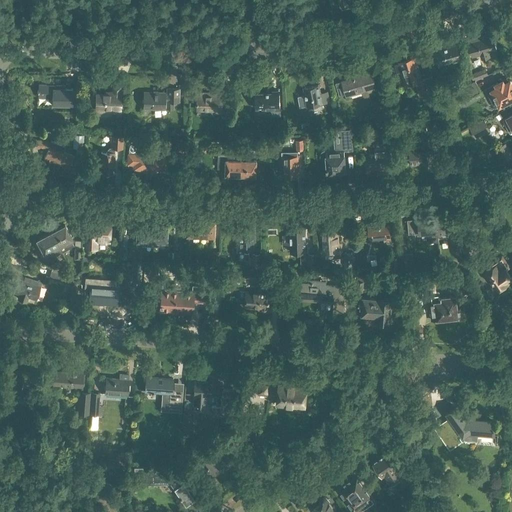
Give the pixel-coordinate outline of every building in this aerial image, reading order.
[(331,0),(334,6),(341,4),(342,5),(343,9),(357,5),(355,0),(331,0)] [(482,36),(468,40),(473,57),(481,55),(482,59),(490,57),(489,52),(497,50),(493,36),(483,39),(482,36)] [(449,47),(434,52),(438,65),(453,61),(454,62),(461,60),(456,44),(449,46),(449,47)] [(406,86),(414,83),(418,97),(431,93),(427,79),(422,81),(415,58),(400,63),(400,64),(395,66),(397,73),(402,72),(406,86)] [(485,70),(471,75),(473,81),(487,75),(485,70)] [(347,96),(361,92),(363,99),(370,97),(368,92),(376,90),(371,71),(359,74),(360,76),(342,81),(347,96)] [(476,81),(456,91),(462,103),(482,93),(476,81)] [(503,81),(486,89),(496,108),(511,99),(511,84),(510,81),(505,84),(503,81)] [(304,88),(307,106),(329,103),(327,93),(320,94),(319,85),(304,88)] [(72,107),(72,101),(73,89),(65,89),(65,86),(39,86),(38,98),(52,98),(52,100),(52,107),(72,107)] [(89,109),(96,109),(96,112),(110,112),(110,109),(120,109),(120,95),(119,95),(120,88),(113,88),(113,95),(96,95),(96,96),(89,96),(89,109)] [(179,89),(174,89),(167,89),(167,95),(165,95),(165,94),(144,93),(143,109),(164,109),(164,108),(167,108),(167,109),(173,110),(174,103),(179,103),(179,89)] [(271,108),(272,111),(280,111),(279,92),(273,92),(273,94),(255,95),(256,109),(271,108)] [(198,93),(197,110),(215,111),(215,113),(224,113),(224,107),(222,107),(223,96),(207,95),(207,93),(198,93)] [(434,98),(424,101),(426,108),(436,105),(434,98)] [(379,104),(375,111),(384,115),(387,109),(379,104)] [(428,115),(429,130),(440,129),(438,114),(428,115)] [(511,132),(511,115),(507,118),(508,118),(503,121),(510,134),(511,132)] [(77,128),(77,127),(77,123),(66,122),(66,133),(82,133),(82,128),(77,128)] [(485,122),(471,129),(475,138),(490,131),(485,122)] [(382,135),(389,135),(388,124),(381,125),(382,135)] [(116,125),(116,136),(127,136),(127,125),(116,125)] [(363,127),(352,128),(353,137),(364,136),(363,127)] [(341,136),(341,138),(342,138),(342,144),(352,143),(351,130),(341,131),(341,136)] [(73,134),(73,146),(73,148),(83,149),(84,135),(73,134)] [(110,147),(107,150),(107,153),(101,153),(100,174),(113,174),(115,149),(123,149),(123,137),(110,136),(110,147)] [(426,137),(427,145),(428,151),(421,152),(410,153),(411,162),(422,161),(422,167),(435,166),(435,156),(436,156),(435,144),(434,136),(426,137)] [(47,140),(46,142),(45,142),(36,141),(35,148),(42,149),(48,151),(44,159),(47,159),(46,160),(50,162),(51,161),(69,169),(74,156),(63,152),(65,147),(47,140)] [(177,141),(176,154),(188,154),(189,141),(177,141)] [(128,164),(135,164),(135,169),(164,171),(164,157),(150,156),(150,150),(150,144),(146,144),(145,150),(144,150),(144,156),(136,156),(136,150),(136,149),(136,148),(135,147),(134,146),(133,146),(132,146),(131,146),(130,147),(130,148),(129,149),(128,164)] [(511,153),(511,154),(506,144),(495,149),(502,162),(511,156),(511,153)] [(346,171),(344,150),(326,151),(325,151),(324,151),(324,152),(323,152),(322,153),(322,154),(321,155),(321,156),(321,157),(322,158),(322,159),(323,160),(324,161),(325,161),(326,161),(327,161),(327,168),(327,171),(328,171),(328,175),(346,174),(346,171)] [(236,160),(227,160),(227,154),(218,153),(218,168),(226,168),(226,175),(241,176),(242,156),(236,155),(236,160)] [(242,156),(241,176),(256,176),(257,161),(248,161),(248,156),(242,156)] [(284,165),(284,177),(298,177),(298,157),(282,157),(282,165),(284,165)] [(390,174),(389,159),(364,161),(365,168),(367,168),(368,176),(390,174)] [(436,217),(436,219),(438,236),(451,234),(449,216),(436,217)] [(438,236),(436,219),(426,220),(426,218),(418,219),(418,220),(408,221),(410,234),(420,233),(420,234),(422,234),(423,238),(429,237),(429,243),(439,242),(438,236)] [(188,223),(187,238),(214,238),(215,224),(188,223)] [(378,224),(369,225),(370,239),(390,237),(389,225),(379,226),(378,224)] [(74,247),(71,241),(72,240),(65,225),(51,233),(62,253),(74,247)] [(97,250),(97,243),(109,243),(110,225),(92,225),(91,240),(86,240),(85,250),(97,250)] [(145,246),(151,247),(152,227),(136,226),(136,241),(145,242),(145,246)] [(152,227),(151,247),(158,247),(158,242),(166,242),(167,227),(152,227)] [(308,243),(305,243),(304,228),(291,229),(291,236),(284,236),(284,244),(289,244),(290,253),(300,253),(300,254),(308,254),(308,252),(308,243)] [(342,244),(338,244),(338,232),(336,232),(335,228),(323,229),(324,246),(325,254),(335,253),(335,258),(341,258),(340,253),(343,252),(342,244)] [(248,259),(248,250),(253,249),(253,239),(255,239),(255,229),(241,229),(235,229),(235,238),(241,238),(241,249),(246,249),(245,265),(252,265),(252,266),(260,266),(260,256),(253,256),(252,256),(252,259),(248,259)] [(56,256),(62,253),(51,233),(37,241),(37,242),(35,243),(34,244),(36,247),(38,248),(40,247),(44,255),(53,250),(56,256)] [(459,236),(464,252),(469,259),(478,252),(474,246),(470,247),(467,234),(459,236)] [(451,238),(453,249),(454,256),(460,255),(459,248),(457,237),(451,238)] [(214,257),(214,263),(221,263),(221,253),(214,252),(214,253),(212,253),(211,257),(214,257)] [(345,253),(345,267),(354,267),(354,253),(345,253)] [(412,254),(399,256),(401,270),(413,269),(412,254)] [(490,265),(493,268),(486,273),(498,290),(500,289),(501,290),(507,287),(506,285),(508,284),(508,283),(511,280),(511,278),(506,270),(509,267),(502,256),(490,265)] [(390,259),(389,259),(389,264),(391,264),(391,271),(398,270),(397,258),(390,259)] [(471,262),(477,271),(482,267),(476,259),(471,262)] [(132,284),(140,284),(142,264),(133,264),(132,284)] [(73,278),(76,272),(67,268),(64,273),(73,278)] [(257,287),(257,293),(246,292),(245,306),(271,308),(272,294),(273,282),(266,281),(267,269),(248,268),(246,280),(254,281),(253,287),(257,287)] [(275,269),(274,281),(282,282),(282,269),(275,269)] [(49,278),(69,285),(72,278),(62,275),(62,276),(51,272),(49,278)] [(28,297),(36,300),(41,284),(28,279),(27,282),(18,279),(14,292),(20,295),(18,300),(26,302),(28,297)] [(334,300),(333,311),(344,312),(345,296),(341,295),(341,286),(326,285),(326,284),(322,283),(322,281),(309,280),(309,284),(302,283),(301,298),(334,300)] [(427,280),(419,281),(413,282),(415,299),(430,298),(427,280)] [(98,304),(98,303),(117,305),(118,284),(106,283),(106,286),(90,285),(89,303),(98,304)] [(193,287),(192,293),(161,290),(161,293),(158,293),(157,294),(156,298),(157,300),(160,300),(160,310),(192,313),(192,302),(205,303),(205,295),(206,288),(193,287)] [(432,296),(433,303),(431,303),(433,320),(463,316),(462,308),(458,308),(457,297),(440,298),(439,295),(432,296)] [(376,315),(376,320),(393,321),(394,301),(361,299),(360,314),(376,315)] [(35,403),(36,391),(36,390),(35,390),(36,382),(36,381),(29,381),(29,372),(14,371),(13,389),(24,390),(24,393),(22,393),(22,401),(24,401),(30,401),(30,403),(35,403)] [(52,384),(58,385),(82,387),(83,372),(71,371),(71,373),(53,371),(52,384)] [(106,379),(105,394),(127,396),(129,376),(120,375),(120,380),(106,379)] [(151,392),(151,393),(153,393),(153,392),(169,393),(167,411),(181,412),(182,390),(173,389),(173,379),(146,377),(145,392),(151,392)] [(209,382),(195,381),(193,405),(206,406),(206,396),(218,396),(218,406),(212,405),(211,417),(229,419),(231,389),(219,388),(219,383),(216,383),(216,382),(209,381),(209,382)] [(260,385),(259,394),(268,395),(269,386),(260,385)] [(279,385),(277,405),(305,407),(307,387),(305,387),(303,385),(300,385),(298,387),(279,385)] [(77,414),(90,415),(91,393),(80,391),(77,414)] [(97,429),(98,416),(100,393),(91,393),(90,415),(89,428),(97,429)] [(469,435),(494,437),(495,423),(475,421),(475,418),(464,417),(464,416),(461,415),(456,408),(447,414),(463,438),(469,435)] [(183,415),(182,428),(182,431),(192,431),(193,415),(183,415)] [(224,470),(220,465),(228,459),(227,458),(230,455),(244,475),(251,470),(231,441),(224,446),(225,448),(222,451),(219,448),(220,448),(219,446),(217,447),(218,448),(202,459),(208,468),(208,469),(210,472),(213,477),(224,470)] [(382,476),(384,475),(391,485),(404,476),(401,471),(409,465),(400,452),(393,457),(390,452),(374,463),(382,476)] [(180,473),(177,473),(177,467),(167,467),(167,473),(145,474),(145,473),(143,473),(143,468),(132,468),(132,486),(145,486),(145,485),(170,485),(174,490),(179,499),(180,501),(181,501),(185,507),(194,501),(186,488),(190,486),(181,473),(180,473)] [(108,471),(107,481),(114,482),(115,472),(108,471)] [(375,502),(357,477),(351,481),(350,481),(345,484),(346,485),(339,490),(354,511),(359,507),(360,508),(361,507),(361,506),(365,503),(368,507),(375,502)] [(339,511),(335,511),(327,500),(326,499),(324,498),(323,498),(322,498),(321,498),(320,498),(319,499),(318,500),(317,501),(317,502),(317,503),(317,504),(318,505),(318,507),(313,510),(314,511),(342,511),(342,510),(339,511)] [(384,500),(378,504),(379,504),(384,511),(387,511),(390,510),(384,500)]
